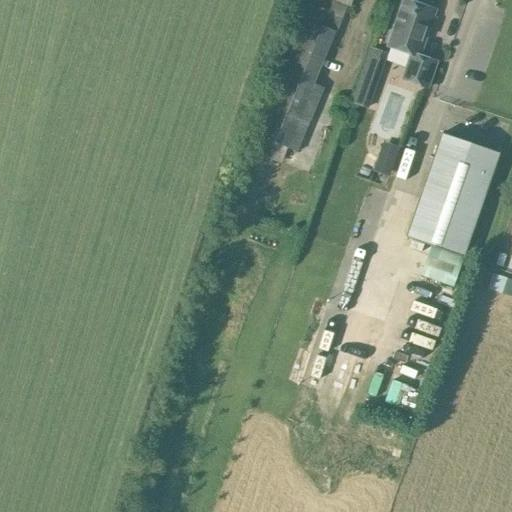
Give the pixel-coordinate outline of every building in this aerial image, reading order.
[(333,0),(328,13),(325,11),(320,25),(302,18),(255,135),(297,153),(323,89),(314,85),(335,31),(337,32),(348,5),(348,6),(350,0),(333,0)] [(435,10),(406,0),(403,0),(387,47),(411,55),(402,80),(427,88),(436,62),(419,56),(429,28),(431,28),(435,18),(433,17),(435,10)] [(377,81),(361,75),(352,102),(368,108),(377,81)] [(499,153),(441,134),(405,238),(463,257),(499,153)] [(375,167),(392,174),(403,146),(385,140),(375,167)] [(511,296),(511,279),(493,273),(487,288),(511,296)] [(409,353),(407,361),(428,368),(431,359),(409,353)] [(348,394),(349,390),(363,393),(367,368),(332,362),(326,390),(348,394)]
